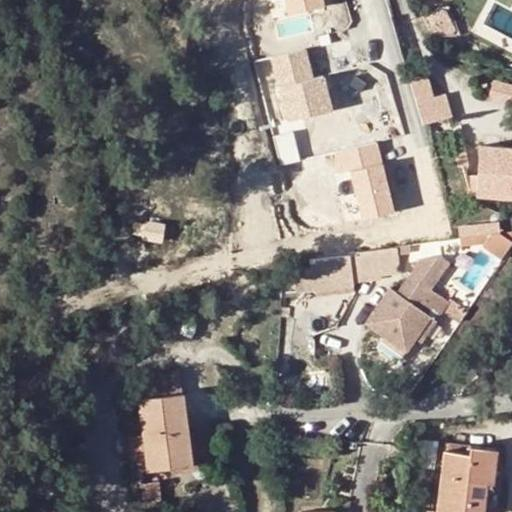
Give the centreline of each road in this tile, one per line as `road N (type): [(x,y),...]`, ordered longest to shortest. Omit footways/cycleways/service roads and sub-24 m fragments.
road 1 (residential): [(285,415),(400,418),(511,399)]
road 2 (residential): [(414,134),(377,0)]
